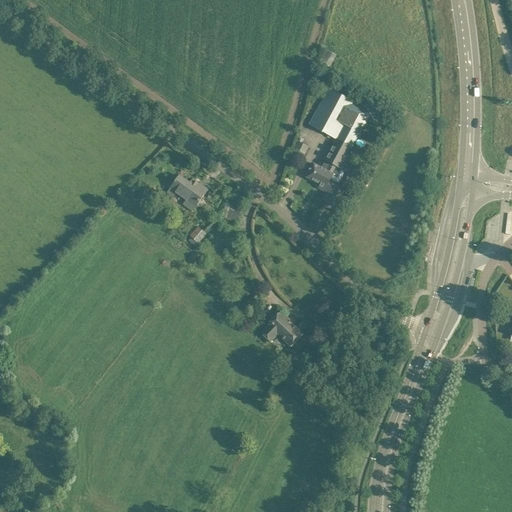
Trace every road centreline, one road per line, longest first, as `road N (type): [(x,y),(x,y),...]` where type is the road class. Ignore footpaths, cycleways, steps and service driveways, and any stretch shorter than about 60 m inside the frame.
road 1 (unclassified): [(426,327),(370,302),(261,197),(0,3)]
road 2 (secondary): [(426,327),(374,472),(370,511)]
road 3 (secondary): [(387,511),(390,465),(439,331)]
road 4 (secondary): [(466,181),(461,0)]
road 5 (residential): [(511,382),(483,359),(479,294),(493,258),(511,241)]
road 6 (secondary): [(439,331),(471,203),(466,181)]
road 7 (secondary): [(466,181),(426,327)]
